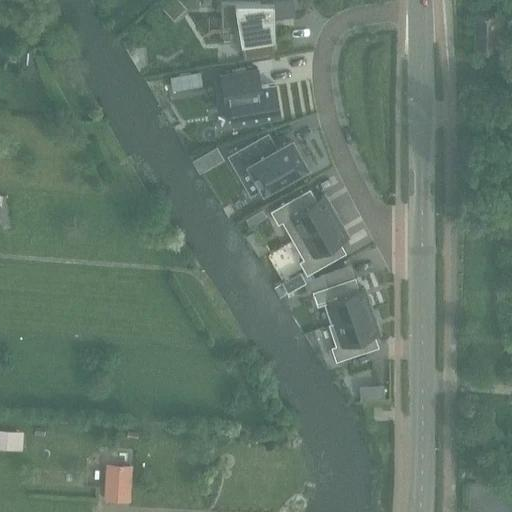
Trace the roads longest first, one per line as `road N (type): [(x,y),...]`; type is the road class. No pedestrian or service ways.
road 1 (residential): [(420,11),(340,23),(324,47),(321,82),(332,133),(377,229),(395,251),(421,253)]
road 2 (tertiary): [(420,511),(421,253)]
road 3 (tertiary): [(421,253),(420,11)]
